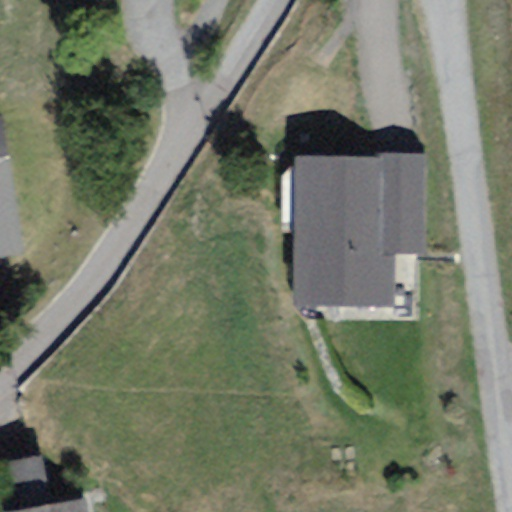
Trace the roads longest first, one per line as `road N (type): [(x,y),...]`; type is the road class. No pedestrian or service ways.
road 1 (residential): [(447,0),(511,485)]
road 2 (residential): [(275,0),(97,271),(0,377)]
